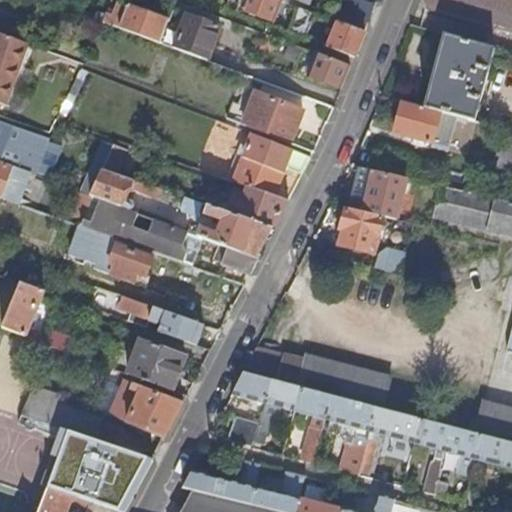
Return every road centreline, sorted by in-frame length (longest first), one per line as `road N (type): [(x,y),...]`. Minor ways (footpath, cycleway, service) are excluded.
road 1 (residential): [(186,439),(334,155),(369,69)]
road 2 (residential): [(186,439),(449,505)]
road 3 (unknown): [(274,276),(360,328),(511,370)]
road 4 (residential): [(187,0),(369,69)]
